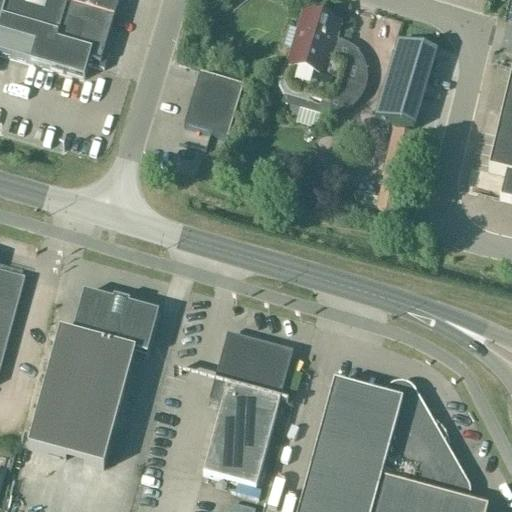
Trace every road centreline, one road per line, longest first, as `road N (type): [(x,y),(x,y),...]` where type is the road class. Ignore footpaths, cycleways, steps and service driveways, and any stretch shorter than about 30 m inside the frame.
road 1 (unclassified): [(393,0),(458,18),(470,41),(443,227),(511,250)]
road 2 (secondary): [(441,320),(112,217)]
road 3 (unclassified): [(112,217),(174,0)]
